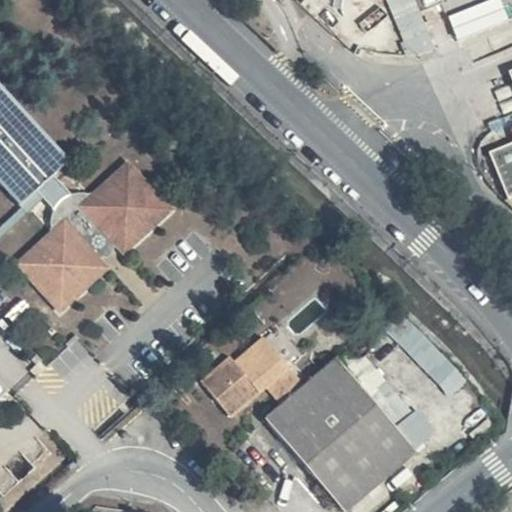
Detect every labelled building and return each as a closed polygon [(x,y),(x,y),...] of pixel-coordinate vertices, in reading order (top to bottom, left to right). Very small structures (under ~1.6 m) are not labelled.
[(388,0),(412,54),(437,43),(418,0),(388,0)] [(511,76),(510,77),(511,83),(511,148),(493,156),(510,202),(511,201),(511,76)] [(70,166),(0,88),(0,184),(22,207),(34,214),(49,232),(12,266),(59,315),(173,210),(130,166),(88,194),(75,198),(55,181),(70,166)] [(451,393),(469,376),(403,310),(386,327),(451,393)] [(289,373),(258,337),(232,362),(235,365),(208,390),(235,421),(289,373)] [(356,511),(417,460),(335,365),(265,428),(336,511),(356,511)]
